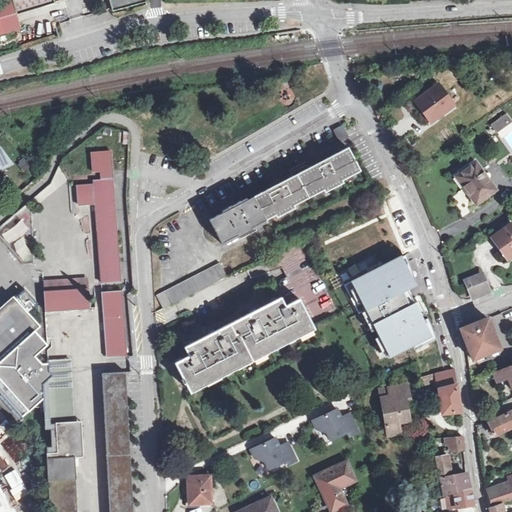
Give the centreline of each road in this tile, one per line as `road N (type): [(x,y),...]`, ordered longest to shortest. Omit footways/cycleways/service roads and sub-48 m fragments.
road 1 (residential): [(135,232),(154,511)]
road 2 (residential): [(356,98),(168,203),(135,232)]
road 3 (residential): [(451,317),(395,166),(356,98)]
road 4 (unclassified): [(319,15),(511,7)]
road 5 (unclassified): [(319,15),(155,24)]
road 6 (unclassified): [(155,24),(0,68)]
